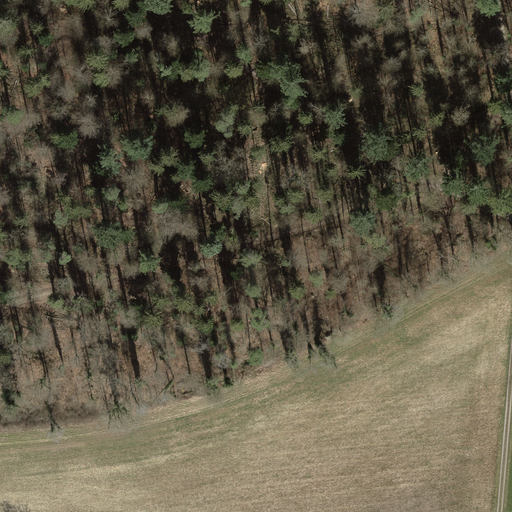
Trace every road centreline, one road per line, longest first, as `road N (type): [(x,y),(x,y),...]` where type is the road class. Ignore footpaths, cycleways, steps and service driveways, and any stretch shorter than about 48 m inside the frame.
road 1 (track): [(440,188),(0,305)]
road 2 (track): [(141,0),(352,131),(362,148),(357,188),(343,215)]
road 3 (track): [(498,511),(511,372)]
road 4 (track): [(504,79),(496,113),(440,188)]
